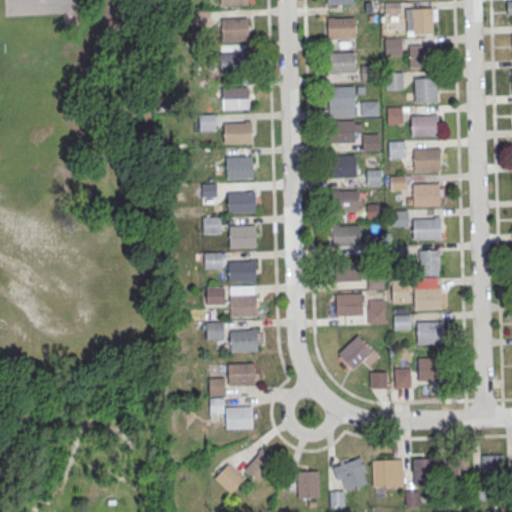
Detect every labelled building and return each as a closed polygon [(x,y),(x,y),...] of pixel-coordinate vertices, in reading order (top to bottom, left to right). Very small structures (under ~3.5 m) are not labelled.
[(406,8),(406,34),(434,34),(434,8),(406,8)] [(193,10),(210,9),(211,25),(194,25),(193,10)] [(328,17),(354,17),(354,38),(328,38),(328,17)] [(221,18),(247,18),(248,39),(222,39),(221,18)] [(402,37),(384,37),(384,56),(402,56),(402,37)] [(408,46),(434,45),(435,66),(409,66),(408,46)] [(327,52),(353,51),(354,72),(328,72),(327,52)] [(221,52),(247,52),(247,72),(221,73),(221,52)] [(402,72),(385,72),(385,89),(402,89),(402,72)] [(414,77),(435,77),(435,102),(415,103),(414,77)] [(327,85),(353,84),(354,105),(328,106),(327,85)] [(222,87),(248,87),(248,107),(222,108),(222,87)] [(360,100),(377,99),(378,115),(360,116),(360,100)] [(384,107),(401,106),(402,122),(384,122),(384,107)] [(198,114),(215,113),(215,129),(198,129),(198,114)] [(411,115),(437,115),(438,135),(412,136),(411,115)] [(327,120),(353,120),(353,140),(327,141),(327,120)] [(224,122),(250,121),(250,142),(224,142),(224,122)] [(361,133),(378,133),(378,149),(361,149),(361,133)] [(387,140),(404,140),(404,156),(387,156),(387,140)] [(413,148),(439,148),(439,170),(413,170),(413,148)] [(328,155),(354,155),(355,175),(329,176),(328,155)] [(226,157),(252,157),(252,177),(226,178),(226,157)] [(365,169),(379,168),(379,184),(366,184),(365,169)] [(405,189),(405,176),(389,176),(389,189),(405,189)] [(200,182),(215,182),(215,195),(201,195),(200,182)] [(412,183),(438,183),(438,204),(412,204),(412,183)] [(331,190),(357,190),(358,210),(332,211),(331,190)] [(227,192),(253,192),(254,212),(228,213),(227,192)] [(365,203),(383,203),(383,219),(366,219),(365,203)] [(390,210),(407,209),(407,225),(390,226),(390,210)] [(203,217),(220,216),(221,232),(203,233),(203,217)] [(413,218),(439,217),(439,238),(414,239),(413,218)] [(332,224),(358,223),(359,244),(333,244),(332,224)] [(229,226),(255,225),(255,246),(229,246),(229,226)] [(389,244),(407,244),(407,260),(390,260),(389,244)] [(418,249),(438,249),(439,274),(418,274),(418,249)] [(203,252),(221,252),(221,267),(204,268),(203,252)] [(333,260),(359,259),(359,280),(333,281),(333,260)] [(229,260),(255,260),(255,280),(229,281),(229,260)] [(366,272),(383,272),(383,287),(366,288),(366,272)] [(390,281),(408,280),(408,296),(391,296),(390,281)] [(207,286),(224,286),(224,302),(207,302),(207,286)] [(413,288),(439,287),(439,308),(413,308),(413,288)] [(334,293),(360,293),(361,313),(335,314),(334,293)] [(229,295),(255,294),(256,315),(230,315),(229,295)] [(366,306),(383,306),(383,321),(366,322),(366,306)] [(392,314),(409,313),(410,329),(393,330),(392,314)] [(416,321),(442,320),(442,341),(416,341),(416,321)] [(205,322),(223,321),(223,337),(206,337),(205,322)] [(230,330),(256,329),(256,350),(230,350),(230,330)] [(336,354),(350,369),(371,348),(357,334),(336,354)] [(418,378),(440,378),(440,357),(418,357),(418,378)] [(255,385),(254,363),(227,363),(228,386),(255,385)] [(392,370),(409,370),(410,385),(392,386),(392,370)] [(369,371),(386,371),(386,386),(369,387),(369,371)] [(253,406),(224,406),(224,377),(209,377),(209,413),(225,413),(225,428),(253,428),(253,406)] [(259,482),(276,459),(260,447),(243,470),(259,482)] [(480,455),(502,454),(503,481),(481,482),(480,455)] [(445,455),(467,455),(468,481),(446,482),(445,455)] [(333,465),(340,489),(327,492),(332,508),(345,504),(342,491),(369,483),(361,457),(333,465)] [(381,458),(403,457),(404,484),(382,485),(381,458)] [(412,458),(434,457),(435,484),(413,484),(412,458)] [(230,493),(244,478),(227,462),(213,477),(230,493)] [(297,470),(297,498),(318,498),(318,470),(297,470)] [(405,505),(418,505),(418,491),(405,491),(405,505)]
